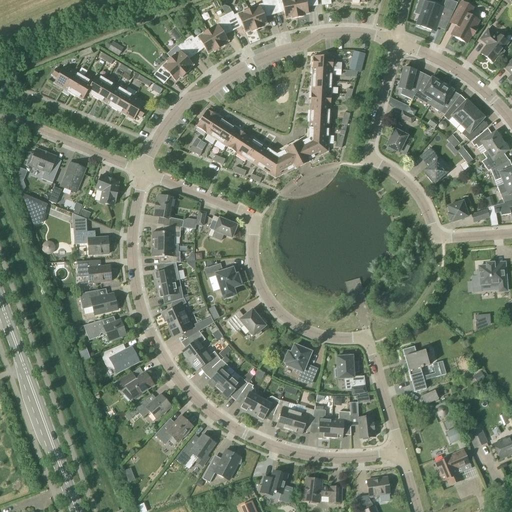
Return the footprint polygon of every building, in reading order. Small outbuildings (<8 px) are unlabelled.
[(263,17),(273,14),(269,0),(263,0),(262,0),(263,4),(259,6),(253,8),(248,10),(256,30),(261,28),(260,27),(266,24),(263,17)] [(296,18),(292,0),(277,0),(276,0),(269,0),(273,14),(283,11),(284,19),(291,18),(291,19),(296,18)] [(292,0),(296,18),(302,17),(302,15),(308,14),(306,6),(316,5),(315,0),(292,0)] [(442,8),(424,2),(415,25),(434,32),(439,19),(441,18),(448,21),(453,10),(443,6),(442,8)] [(472,35),(476,29),(474,28),(478,21),(474,19),(475,17),(468,13),(471,7),(461,2),(455,12),(462,15),(451,35),(466,43),(470,34),(472,35)] [(221,7),(225,16),(231,13),(229,8),(224,6),(221,7)] [(251,32),(256,30),(248,10),(243,12),(237,14),(233,16),(231,13),(225,16),(232,30),(241,26),(244,33),(250,31),(251,32)] [(223,35),(232,30),(225,16),(219,19),(221,23),(217,25),(211,28),(207,31),(218,49),(223,46),(222,45),(228,42),(223,35)] [(494,35),(487,29),(479,40),(486,45),(480,53),(492,63),(497,56),(499,57),(504,52),(502,50),(507,42),(495,33),(494,35)] [(214,52),(218,49),(207,31),(202,34),(196,37),(193,40),(191,37),(185,41),(195,54),(203,48),(207,54),(213,51),(214,52)] [(187,60),(195,54),(185,41),(176,48),(178,51),(174,55),(170,59),(185,75),(189,71),(188,70),(193,65),(187,60)] [(118,57),(123,49),(112,42),(107,50),(118,57)] [(310,69),(340,70),(341,64),(332,63),(332,58),(312,56),(312,64),(310,64),(310,69)] [(181,79),(185,75),(170,59),(166,62),(166,63),(161,67),(154,75),(163,83),(169,76),(175,82),(180,77),(181,79)] [(354,60),(351,71),(357,73),(358,67),(360,68),(362,62),(354,60)] [(63,89),(73,72),(63,67),(61,71),(55,68),(51,76),(56,79),(53,84),(63,89)] [(413,96),(419,83),(413,80),(413,79),(415,71),(402,68),(397,88),(401,89),(400,95),(411,100),(413,96)] [(82,78),(83,78),(86,72),(81,69),(77,75),(73,72),(63,89),(72,95),(82,78)] [(340,77),(340,70),(310,69),(310,74),(311,74),(311,81),(331,82),(331,76),(340,77)] [(95,98),(105,81),(96,75),(91,83),(92,83),(86,93),(95,98)] [(27,83),(24,77),(18,79),(20,86),(27,83)] [(91,83),(83,78),(82,78),(72,95),(82,101),(86,93),(92,83),(91,83)] [(429,105),(441,84),(440,83),(439,81),(435,79),(433,79),(431,78),(425,87),(419,83),(413,96),(423,102),(429,105)] [(104,104),(115,86),(105,81),(95,98),(104,104)] [(330,89),(331,82),(311,81),(310,88),(309,88),(309,93),(330,94),(337,95),(337,89),(330,89)] [(118,82),(116,87),(130,92),(131,88),(118,82)] [(443,117),(452,105),(453,104),(447,100),(452,91),(450,90),(450,87),(445,85),(443,85),(441,84),(429,105),(442,113),(439,118),(441,120),(443,117)] [(114,109),(124,92),(115,86),(104,104),(114,109)] [(123,115),(133,98),(124,92),(114,109),(123,115)] [(329,106),(330,94),(309,93),(309,98),(310,98),(309,105),(329,106)] [(133,98),(123,115),(133,120),(136,116),(141,119),(145,111),(140,108),(143,103),(133,98)] [(459,125),(474,110),(466,101),(457,110),(452,105),(443,117),(447,121),(451,117),(459,125)] [(329,117),(329,106),(309,105),(309,112),(308,112),(308,117),(329,117)] [(206,134),(217,116),(213,113),(212,114),(206,110),(195,127),(206,134)] [(474,110),(459,125),(465,130),(461,134),(469,141),(480,132),(474,127),(483,118),(474,110)] [(411,124),(414,117),(402,111),(398,118),(411,124)] [(216,140),(227,124),(221,120),(221,119),(217,116),(206,134),(216,140)] [(328,130),(329,117),(308,117),(307,122),(309,122),(308,129),(328,130)] [(226,147),(237,129),(233,126),(233,127),(227,124),(216,140),(226,147)] [(401,126),(396,124),(395,124),(392,130),(394,130),(385,147),(387,148),(386,149),(391,152),(392,150),(398,153),(398,152),(405,155),(409,147),(402,144),(406,136),(398,132),(401,126)] [(236,154),(247,137),(241,133),(241,132),(237,129),(226,147),(236,154)] [(327,152),(328,130),(308,129),(308,139),(327,152)] [(485,152),(501,141),(500,139),(501,137),(498,134),(496,134),(495,132),(483,139),(480,134),(470,142),(473,147),(475,145),(477,148),(481,146),(485,152)] [(247,160),(258,142),(253,139),(253,140),(247,137),(236,154),(247,160)] [(196,138),(191,147),(196,149),(201,141),(196,138)] [(308,162),(327,152),(308,139),(299,143),(297,140),(290,144),(301,166),(308,163),(308,162)] [(490,170),(500,165),(496,159),(508,151),(506,149),(507,147),(505,143),(503,144),(501,141),(485,152),(482,154),(485,159),(481,162),(487,172),(490,170)] [(257,167),(267,150),(261,146),(262,145),(258,142),(247,160),(257,167)] [(294,170),(301,166),(290,144),(282,147),(284,151),(276,155),(275,155),(274,178),(294,169),(294,170)] [(457,152),(460,157),(466,153),(462,148),(457,152)] [(51,169),(56,157),(35,149),(33,155),(29,157),(26,165),(36,169),(37,169),(44,172),(41,179),(52,184),(56,172),(51,169)] [(446,173),(436,161),(438,160),(429,149),(419,158),(425,164),(426,164),(428,167),(423,171),(428,176),(426,177),(431,183),(433,182),(434,183),(435,182),(436,183),(440,179),(439,178),(446,173)] [(274,178),(275,155),(267,150),(257,167),(274,178)] [(459,166),(462,171),(468,167),(464,162),(459,166)] [(75,193),(84,169),(70,163),(60,187),(75,193)] [(502,185),(511,180),(511,167),(504,171),(501,164),(500,165),(490,170),(494,181),(500,179),(502,185)] [(108,179),(101,176),(95,189),(102,191),(99,203),(113,206),(114,201),(117,187),(118,182),(113,181),(113,180),(108,178),(108,179)] [(22,180),(15,177),(21,194),(25,187),(22,180)] [(503,204),(511,201),(511,180),(502,185),(496,187),(498,193),(503,204)] [(55,204),(61,190),(53,187),(48,201),(55,204)] [(33,227),(42,223),(46,205),(21,194),(33,227)] [(170,198),(169,196),(165,196),(163,197),(157,196),(156,204),(155,204),(154,209),(155,209),(153,217),(167,219),(171,198),(170,198)] [(511,201),(503,204),(498,205),(492,207),(494,214),(495,214),(499,213),(500,216),(510,214),(511,221),(511,220),(511,201)] [(452,222),(467,217),(462,202),(447,207),(449,214),(447,215),(449,221),(451,220),(452,222)] [(494,214),(492,207),(487,209),(490,227),(497,226),(495,214),(494,214)] [(55,216),(66,219),(67,213),(56,210),(55,216)] [(473,222),(488,218),(486,211),(471,216),(473,222)] [(202,226),(205,213),(198,212),(195,225),(202,226)] [(231,238),(236,226),(213,216),(211,221),(217,223),(213,231),(214,231),(211,238),(220,242),(223,235),(231,238)] [(183,221),(170,219),(169,226),(180,228),(182,228),(183,221)] [(153,245),(173,245),(173,238),(179,238),(179,233),(180,228),(169,226),(166,226),(166,233),(151,232),(151,240),(153,240),(153,245)] [(94,239),(94,232),(73,233),(73,245),(87,244),(88,255),(108,254),(107,238),(94,239)] [(178,246),(173,246),(173,245),(153,245),(153,250),(151,250),(151,257),(165,257),(165,264),(164,264),(175,263),(180,263),(179,258),(179,252),(178,252),(178,246)] [(91,268),(90,261),(76,262),(78,277),(88,276),(89,284),(111,281),(109,266),(91,268)] [(55,280),(70,279),(67,262),(53,264),(55,280)] [(155,286),(174,282),(172,277),(175,276),(177,272),(175,263),(164,264),(165,270),(164,270),(163,272),(153,274),(155,286)] [(506,285),(504,263),(493,264),(493,263),(485,264),(485,267),(478,267),(478,270),(477,272),(477,274),(477,276),(477,277),(470,277),(472,294),(481,293),(481,292),(497,291),(497,293),(506,293),(506,285)] [(221,272),(219,265),(205,270),(207,278),(214,275),(222,301),(236,296),(233,287),(240,285),(239,283),(241,283),(239,276),(237,277),(236,275),(234,276),(232,269),(221,272)] [(179,281),(174,282),(155,286),(158,298),(168,296),(170,297),(171,303),(183,299),(181,290),(179,281)] [(99,297),(97,291),(78,294),(82,310),(92,307),(94,315),(117,310),(113,294),(99,297)] [(168,326),(186,317),(181,306),(185,304),(183,299),(171,303),(174,309),(162,314),(163,314),(161,315),(164,323),(166,322),(168,326)] [(259,320),(251,310),(242,317),(238,312),(226,322),(234,332),(243,325),(252,336),(253,335),(255,338),(261,333),(259,331),(265,326),(264,325),(266,323),(261,318),(259,320)] [(188,338),(198,332),(196,327),(191,329),(186,317),(168,326),(169,329),(168,330),(171,338),(173,337),(184,333),(187,338),(188,338)] [(203,321),(206,327),(213,323),(210,318),(203,321)] [(104,327),(102,321),(83,326),(88,341),(99,337),(100,333),(106,336),(108,342),(116,339),(117,337),(125,334),(120,321),(104,327)] [(189,361),(204,350),(199,344),(205,340),(198,332),(188,338),(192,343),(181,351),(183,353),(182,355),(185,359),(187,360),(189,361)] [(125,350),(122,344),(99,354),(106,368),(112,365),(115,371),(126,365),(127,368),(138,362),(131,348),(125,350)] [(302,350),(294,346),(290,354),(287,353),(284,363),(286,364),(286,366),(294,369),(293,371),(304,375),(301,381),(309,385),(316,370),(304,365),(310,353),(308,352),(309,350),(303,348),(302,350)] [(415,353),(413,347),(402,350),(414,393),(425,389),(419,368),(428,366),(424,351),(415,353)] [(211,369),(220,360),(214,352),(208,356),(204,350),(189,361),(190,363),(189,365),(193,369),(195,369),(196,371),(207,363),(211,369)] [(350,357),(349,354),(343,355),(343,357),(336,357),(336,370),(334,370),(334,378),(337,378),(337,379),(353,379),(352,373),(355,373),(355,363),(352,363),(352,357),(350,357)] [(218,390),(230,377),(224,372),(228,367),(220,360),(211,369),(211,368),(216,373),(207,383),(213,388),(214,387),(218,390)] [(153,386),(144,372),(137,377),(135,377),(134,377),(131,373),(117,382),(121,390),(127,386),(133,399),(134,398),(136,399),(141,395),(141,394),(153,386)] [(240,394),(247,384),(239,377),(235,381),(230,377),(218,390),(222,393),(220,395),(226,400),(235,389),(240,394)] [(250,415),(260,399),(255,396),(255,394),(254,390),(251,388),(253,386),(248,384),(247,384),(240,394),(239,395),(244,398),(245,400),(240,409),(250,415)] [(352,395),(364,393),(364,386),(351,388),(352,395)] [(425,406),(437,400),(434,391),(421,397),(425,406)] [(170,406),(160,395),(148,406),(143,400),(133,408),(142,418),(147,414),(151,414),(155,420),(170,406)] [(274,413),(279,401),(271,397),(267,398),(265,402),(260,399),(250,415),(261,422),(267,412),(268,412),(273,414),(274,413)] [(289,431),(294,412),(286,409),(288,403),(279,401),(274,413),(280,415),(276,428),(289,431)] [(349,416),(357,415),(357,403),(349,403),(349,416)] [(311,424),(313,411),(304,408),(302,414),(294,412),(289,431),(301,435),(305,422),(311,424)] [(329,439),(331,420),(324,419),(324,411),(313,410),(313,411),(311,424),(318,425),(317,438),(329,439)] [(331,420),(329,439),(341,439),(342,426),(350,427),(349,413),(338,412),(337,420),(331,420)] [(187,432),(191,427),(180,417),(170,428),(165,424),(154,436),(165,445),(172,437),(177,443),(183,437),(184,437),(188,433),(187,432)] [(372,424),(371,417),(357,419),(360,439),(362,439),(362,441),(368,440),(368,438),(374,437),(373,430),(374,430),(374,424),(372,424)] [(450,445),(462,440),(457,428),(445,433),(450,445)] [(474,449),(486,443),(481,432),(469,437),(474,449)] [(206,456),(214,444),(202,435),(194,447),(189,443),(178,456),(175,460),(183,466),(192,455),(197,458),(196,460),(196,463),(201,466),(203,465),(208,458),(206,456)] [(499,460),(511,454),(511,436),(493,445),(499,460)] [(235,455),(225,450),(215,469),(209,465),(202,479),(209,483),(214,474),(228,481),(237,464),(239,465),(240,463),(240,461),(240,458),(239,456),(238,455),(236,453),(235,455)] [(457,475),(470,470),(462,451),(443,459),(443,460),(434,464),(442,482),(446,480),(449,486),(460,481),(457,475)] [(489,451),(480,451),(480,460),(488,461),(489,451)] [(130,469),(124,471),(126,477),(132,475),(130,469)] [(273,493),(282,495),(288,475),(272,470),(270,478),(263,476),(259,493),(272,497),(273,493)] [(368,498),(378,497),(378,495),(389,494),(388,489),(391,485),(387,483),(386,478),(366,481),(368,498)] [(329,488),(324,488),(320,487),(321,481),(306,479),(303,501),(310,502),(310,504),(315,505),(317,503),(318,503),(319,496),(324,497),(329,497),(329,503),(340,503),(340,488),(329,487),(329,488)] [(256,511),(252,501),(239,506),(241,511),(256,511)]
